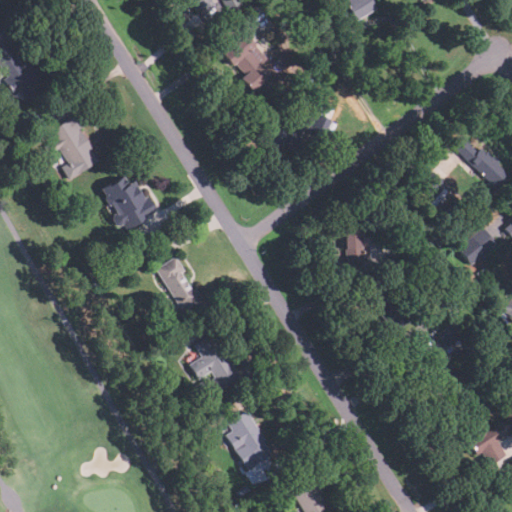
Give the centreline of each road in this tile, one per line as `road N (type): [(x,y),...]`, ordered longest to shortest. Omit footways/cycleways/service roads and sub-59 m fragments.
road 1 (residential): [(86,0),(408,511)]
road 2 (residential): [(240,244),(486,61),(503,60),(511,70)]
